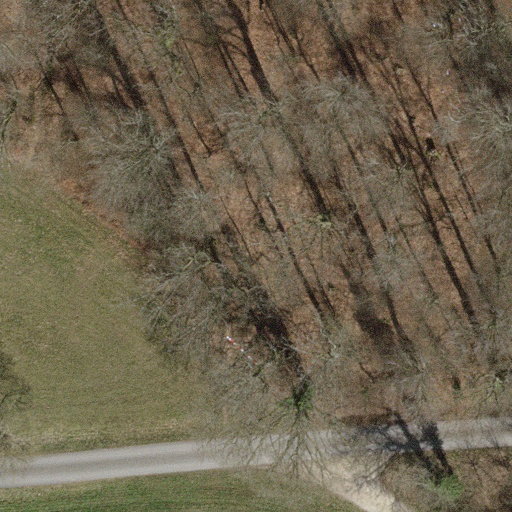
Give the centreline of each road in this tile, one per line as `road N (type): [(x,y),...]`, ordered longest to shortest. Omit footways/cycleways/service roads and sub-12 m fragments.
road 1 (residential): [(0,475),(511,434)]
road 2 (track): [(408,511),(301,450)]
